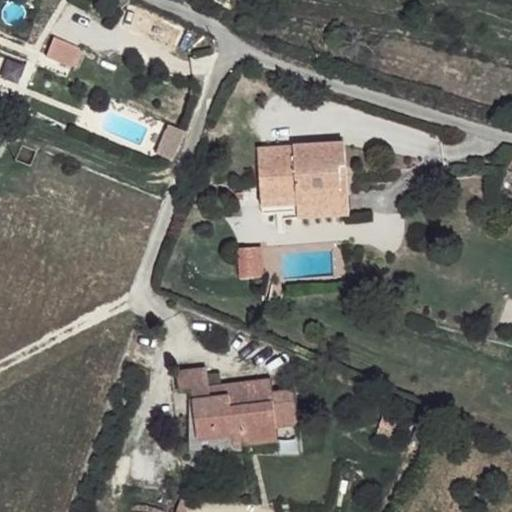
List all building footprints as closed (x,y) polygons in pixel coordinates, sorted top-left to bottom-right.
[(52,37),(45,55),(69,65),(77,46),(52,37)] [(259,153),(262,192),(343,185),(341,170),(347,170),(345,147),(259,153)] [(343,185),(262,192),(262,210),(300,207),(299,196),(343,192),(343,185)] [(262,210),(264,223),(351,215),(348,185),(343,185),(343,192),(299,196),(300,207),(262,210)] [(238,245),(241,278),(263,275),(261,242),(238,245)] [(203,371),(174,373),(176,394),(190,393),(195,441),(230,437),(231,448),(274,442),(273,429),(294,426),(290,394),(270,396),(268,381),(248,383),(249,394),(224,397),(224,386),(205,387),(203,371)] [(402,416),(396,428),(407,433),(413,421),(402,416)] [(230,437),(195,441),(198,464),(233,460),(231,448),(230,437)]
